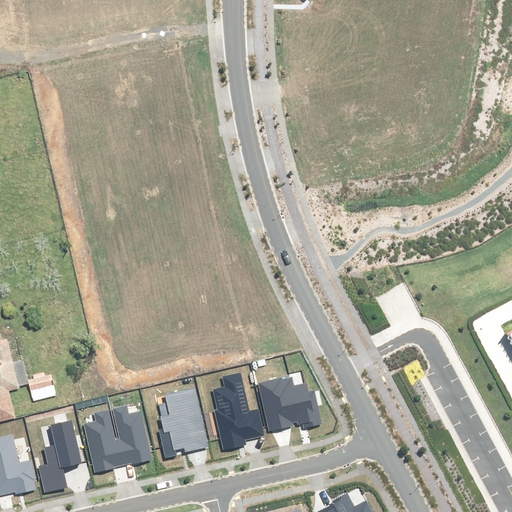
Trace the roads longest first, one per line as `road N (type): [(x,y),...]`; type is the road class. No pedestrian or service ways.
road 1 (tertiary): [(380,438),(270,214),(239,91),(233,0)]
road 2 (residential): [(380,438),(336,459),(215,488)]
